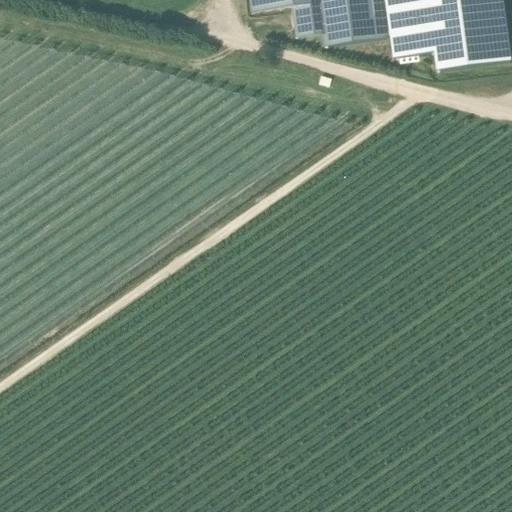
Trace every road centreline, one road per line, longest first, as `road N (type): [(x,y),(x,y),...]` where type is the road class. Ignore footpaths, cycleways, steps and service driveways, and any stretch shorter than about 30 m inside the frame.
road 1 (track): [(0,379),(434,94)]
road 2 (track): [(511,112),(31,0)]
